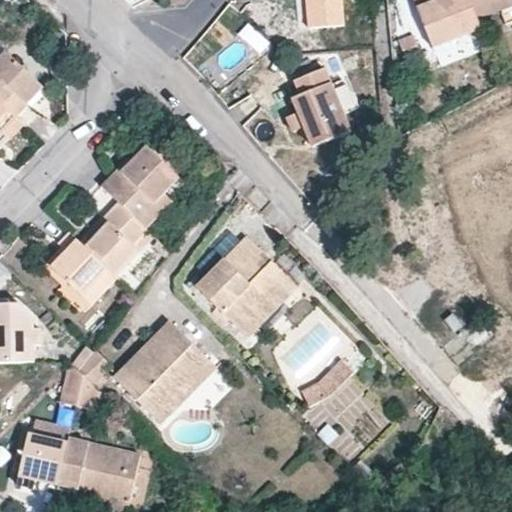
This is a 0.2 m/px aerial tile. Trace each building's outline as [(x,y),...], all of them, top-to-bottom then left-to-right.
[(308,0),(311,28),(344,25),(342,0),(308,0)] [(413,0),(417,9),(439,0),(413,0)] [(477,18),(470,0),(439,0),(417,9),(433,47),(481,28),(477,18)] [(511,0),(470,0),(477,18),(511,4),(511,0)] [(0,60),(0,101),(16,117),(44,88),(7,54),(0,60)] [(292,98),(298,113),(305,127),(314,148),(352,132),(326,69),(295,81),(301,95),(292,98)] [(25,126),(16,117),(0,101),(0,131),(10,142),(25,126)] [(305,127),(298,113),(288,117),(294,132),(305,127)] [(149,149),(134,165),(124,176),(119,171),(103,188),(120,204),(139,223),(166,196),(180,180),(149,149)] [(129,160),(119,171),(124,176),(134,165),(129,160)] [(166,196),(139,223),(147,231),(173,203),(166,196)] [(139,223),(120,204),(104,219),(110,225),(87,248),(117,277),(142,253),(135,247),(149,232),(147,231),(139,223)] [(110,225),(104,219),(80,243),(87,248),(110,225)] [(80,243),(70,233),(59,245),(63,249),(68,253),(53,269),(93,304),(119,279),(117,277),(87,248),(80,243)] [(264,253),(250,239),(200,288),(242,331),(293,282),(273,262),(265,271),(254,262),(264,253)] [(68,253),(63,249),(48,265),(53,269),(68,253)] [(273,262),(264,253),(254,262),(265,271),(273,262)] [(299,288),(293,282),(242,331),(249,338),(299,288)] [(0,363),(35,362),(35,346),(42,345),(41,329),(34,329),(35,319),(20,305),(0,304),(0,363)] [(453,314),(447,320),(457,333),(464,327),(453,314)] [(211,361),(172,322),(116,377),(156,418),(211,361)] [(80,372),(94,353),(89,348),(73,365),(80,372)] [(112,367),(96,351),(94,353),(80,372),(84,376),(99,392),(100,389),(108,381),(104,377),(112,367)] [(219,369),(211,361),(156,418),(164,425),(219,369)] [(355,375),(343,364),(318,387),(305,395),(311,407),(330,399),(355,375)] [(80,372),(73,365),(70,368),(62,404),(77,406),(84,376),(80,372)] [(99,392),(84,376),(77,406),(94,410),(99,392)] [(59,487),(69,442),(30,434),(19,477),(59,487)] [(141,455),(70,439),(69,442),(59,487),(58,490),(74,494),(77,482),(132,495),(141,455)] [(77,482),(74,494),(100,501),(98,509),(109,511),(128,511),(132,495),(77,482)]
